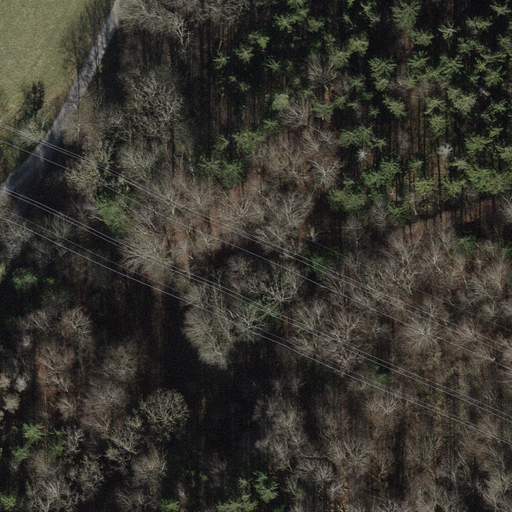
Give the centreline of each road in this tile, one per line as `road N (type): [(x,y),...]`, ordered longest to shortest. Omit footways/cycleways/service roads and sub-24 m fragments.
road 1 (track): [(100,511),(302,305),(410,236),(511,208)]
road 2 (track): [(0,200),(35,173),(124,2)]
